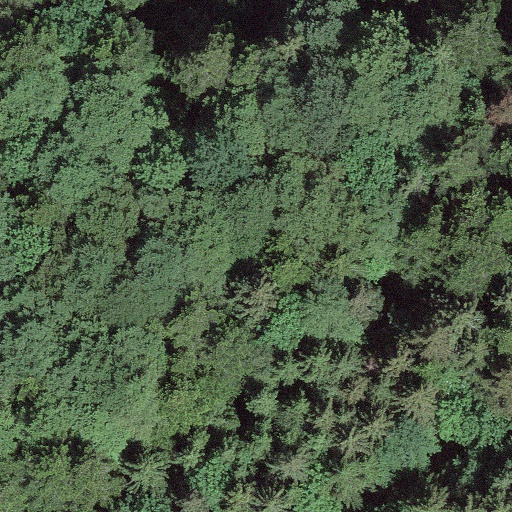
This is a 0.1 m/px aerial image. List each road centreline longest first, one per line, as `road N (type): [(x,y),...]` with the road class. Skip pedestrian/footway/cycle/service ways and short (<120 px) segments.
road 1 (track): [(0,14),(136,32),(449,20),(511,39)]
road 2 (track): [(357,511),(511,428)]
